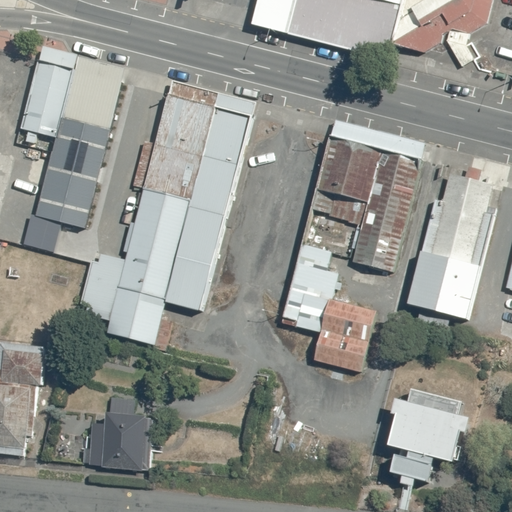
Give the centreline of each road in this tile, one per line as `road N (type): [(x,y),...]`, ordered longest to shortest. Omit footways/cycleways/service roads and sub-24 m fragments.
road 1 (tertiary): [(73,18),(511,131)]
road 2 (residential): [(188,511),(0,491)]
